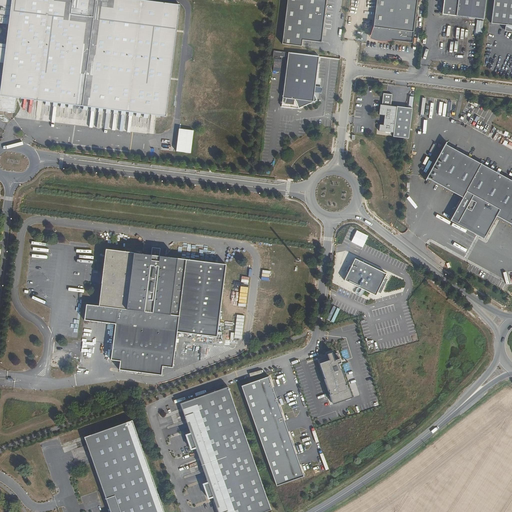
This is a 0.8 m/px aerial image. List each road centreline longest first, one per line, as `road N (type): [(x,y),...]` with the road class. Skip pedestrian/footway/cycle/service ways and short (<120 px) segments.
road 1 (unclassified): [(312,183),(289,187),(31,154)]
road 2 (unclassified): [(34,170),(60,165),(311,200)]
road 3 (unclassified): [(331,217),(313,349),(237,376)]
road 4 (unclassified): [(506,327),(352,208)]
road 5 (tertiary): [(314,511),(452,413)]
road 6 (unclassified): [(511,91),(348,74)]
